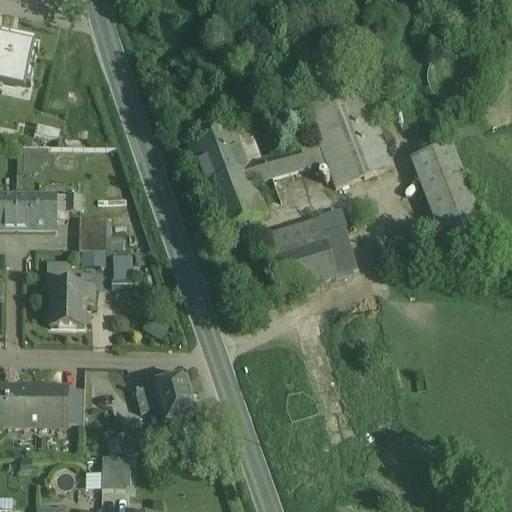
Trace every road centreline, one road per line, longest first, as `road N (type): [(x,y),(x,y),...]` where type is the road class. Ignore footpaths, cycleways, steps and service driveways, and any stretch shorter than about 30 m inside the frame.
road 1 (tertiary): [(219,362),(96,1)]
road 2 (residential): [(0,358),(219,362)]
road 3 (tertiary): [(271,511),(219,362)]
